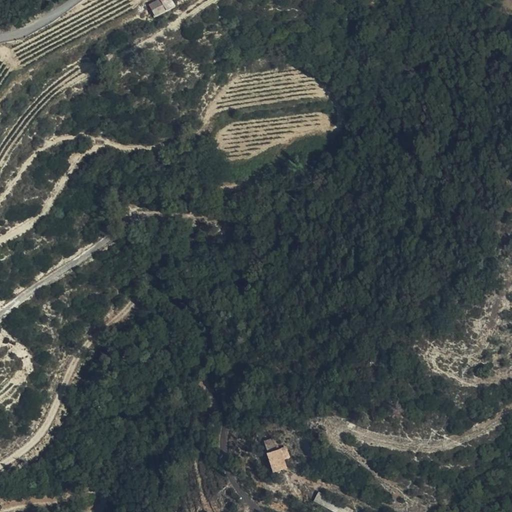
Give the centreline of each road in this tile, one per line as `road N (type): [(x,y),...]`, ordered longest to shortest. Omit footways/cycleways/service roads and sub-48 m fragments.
road 1 (track): [(156,280),(177,259),(213,247),(216,236),(212,227),(137,223),(0,313)]
road 2 (track): [(259,511),(236,492),(216,455),(219,399),(202,371),(200,332),(156,280)]
road 3 (track): [(0,464),(49,418),(82,350),(156,280)]
